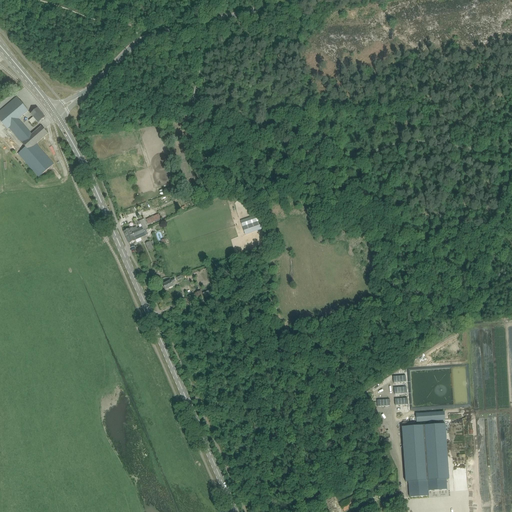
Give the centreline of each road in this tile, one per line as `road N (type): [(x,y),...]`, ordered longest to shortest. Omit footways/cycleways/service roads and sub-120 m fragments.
road 1 (primary): [(235,511),(57,117)]
road 2 (track): [(479,151),(412,141),(374,153),(194,162)]
road 3 (unclassified): [(87,90),(150,36),(288,0)]
road 4 (track): [(37,0),(124,24),(193,12)]
road 5 (track): [(194,162),(199,23)]
